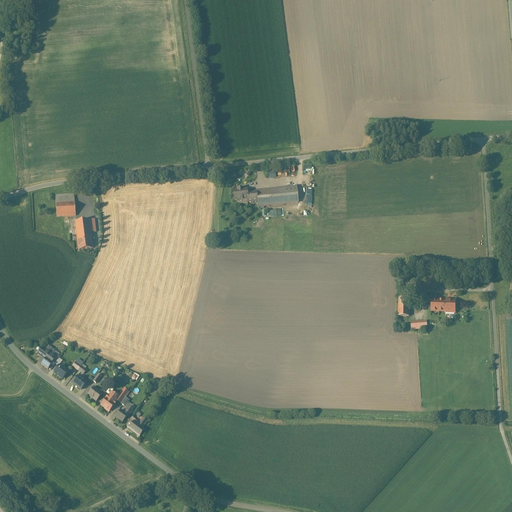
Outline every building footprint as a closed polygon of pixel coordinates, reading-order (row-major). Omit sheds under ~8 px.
[(296,187),(256,191),(257,201),(258,207),(298,203),(296,187)] [(242,188),(237,189),(237,190),(233,190),(234,200),(238,200),(239,201),(243,201),(244,199),(247,199),(247,192),(247,189),(242,189),(242,188)] [(253,192),(247,192),(247,199),(247,202),(257,201),(256,191),(253,192)] [(74,202),(56,203),(57,217),(75,216),(74,202)] [(89,220),(75,222),(77,242),(91,240),(90,232),(95,231),(94,220),(89,220)] [(91,240),(77,242),(78,250),(92,248),(91,240)] [(410,276),(401,278),(406,295),(414,293),(410,276)] [(410,296),(399,296),(398,316),(409,317),(410,296)] [(455,300),(446,299),(446,301),(445,312),(445,313),(455,313),(455,300)] [(446,301),(432,300),(431,311),(445,312),(446,301)] [(427,322),(411,323),(411,330),(427,329),(427,322)] [(45,359),(41,364),(48,369),(50,370),(59,358),(57,357),(59,354),(49,346),(45,351),(49,354),(45,359)] [(45,351),(41,348),(38,353),(45,359),(49,354),(45,351)] [(86,359),(80,354),(75,360),(81,364),(86,359)] [(81,366),(75,362),(72,366),(78,370),(81,366)] [(68,372),(59,365),(54,372),(63,379),(68,372)] [(98,374),(93,381),(96,384),(101,377),(98,374)] [(86,383),(77,376),(72,383),(81,390),(86,383)] [(101,394),(93,388),(88,395),(93,398),(92,399),(93,399),(93,398),(96,401),(96,402),(102,395),(102,394),(101,394)] [(109,396),(108,396),(106,399),(101,406),(105,408),(104,409),(108,412),(114,405),(114,406),(116,403),(117,401),(116,400),(113,397),(115,395),(111,393),(109,396)] [(124,397),(120,394),(116,400),(117,401),(121,404),(125,398),(124,397)] [(125,398),(121,404),(125,407),(129,401),(125,398)] [(133,411),(128,407),(126,410),(124,413),(127,416),(128,417),(133,411)] [(124,413),(120,410),(115,417),(122,422),(127,416),(124,413)] [(132,417),(126,426),(129,428),(134,422),(135,420),(132,417)] [(143,419),(138,425),(134,422),(129,428),(128,429),(139,436),(144,430),(142,428),(147,422),(143,419)]
